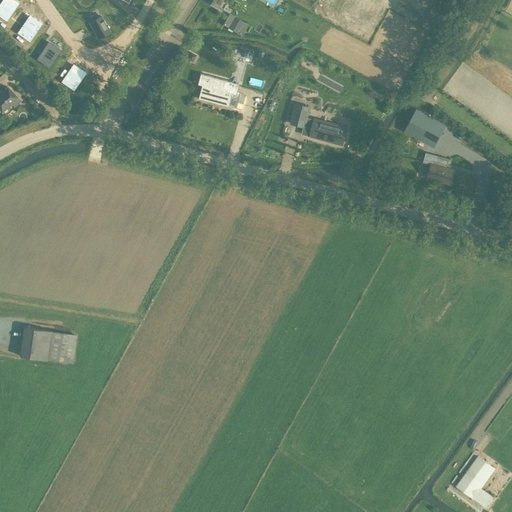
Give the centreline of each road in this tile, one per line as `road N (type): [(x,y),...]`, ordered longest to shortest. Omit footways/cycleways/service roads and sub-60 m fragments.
road 1 (unclassified): [(64,131),(108,132),(461,231),(511,237)]
road 2 (residential): [(42,0),(85,52),(107,56),(152,0)]
